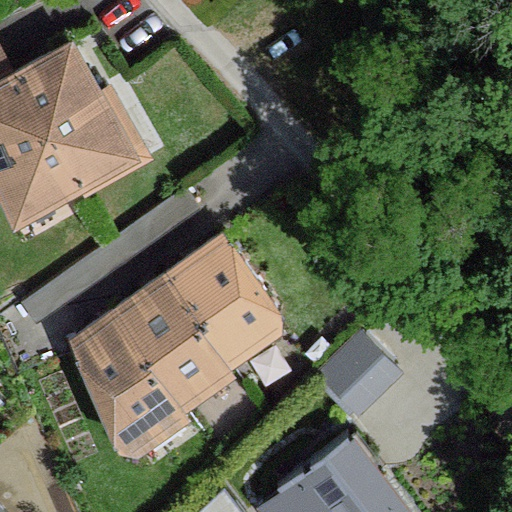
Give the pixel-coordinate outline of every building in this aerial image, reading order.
[(0,80),(20,70),(0,35),(0,80)] [(80,178),(133,148),(72,41),(20,70),(80,178)] [(80,178),(20,70),(0,80),(0,168),(20,211),(80,178)] [(171,268),(231,353),(281,320),(281,305),(227,229),(171,268)] [(118,305),(184,397),(236,361),(231,353),(171,268),(118,305)] [(118,305),(80,334),(84,345),(124,438),(140,442),(190,406),(184,397),(118,305)] [(401,367),(366,330),(324,370),(360,408),(401,367)] [(0,398),(9,391),(0,381),(0,398)] [(409,511),(349,431),(284,481),(306,511),(409,511)] [(28,511),(4,483),(0,486),(0,511),(28,511)] [(247,511),(237,488),(190,509),(191,511),(247,511)]
